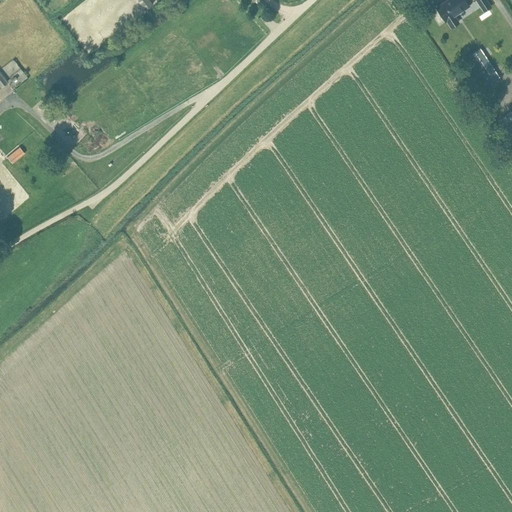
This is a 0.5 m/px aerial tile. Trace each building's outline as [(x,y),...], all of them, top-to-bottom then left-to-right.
[(138,0),(141,4),(145,10),(154,4),(150,0),(138,0)] [(469,5),(465,0),(447,0),(437,7),(451,27),(458,22),(453,15),(469,5)] [(476,0),(484,11),(490,7),(486,0),(476,0)] [(489,86),(498,80),(478,49),(467,56),(487,87),(489,86)] [(20,55),(8,65),(18,78),(30,68),(20,55)] [(511,106),(497,117),(511,138),(511,106)] [(80,120),(76,124),(86,133),(90,129),(80,120)] [(20,159),(32,149),(27,143),(15,153),(20,159)]
